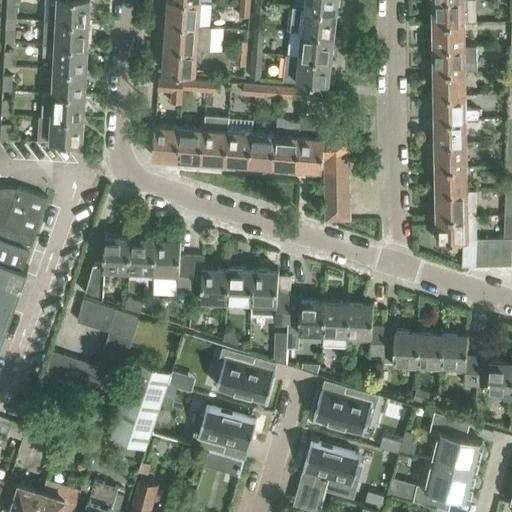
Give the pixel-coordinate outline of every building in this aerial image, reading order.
[(17,17),(18,1),(8,0),(8,16),(17,17)] [(90,21),(91,0),(46,0),(45,18),(58,19),(90,21)] [(212,25),(214,2),(214,0),(210,0),(201,0),(201,1),(195,0),(169,0),(167,22),(212,25)] [(338,11),(338,0),(306,0),(306,6),(306,7),(338,11)] [(477,20),(477,0),(432,0),(433,21),(467,21),(477,20)] [(265,25),(267,3),(257,2),(255,25),(265,25)] [(250,14),(251,4),(241,3),(240,14),(250,14)] [(335,34),(338,11),(306,7),(306,6),(293,5),(291,29),(303,30),(303,31),(335,34)] [(16,40),(17,17),(8,16),(6,40),(16,40)] [(89,45),(90,21),(58,19),(57,42),(57,43),(89,45)] [(467,45),(467,21),(433,21),(433,46),(467,45)] [(211,48),(212,25),(167,22),(166,46),(198,48),(198,47),(211,48)] [(291,29),(288,52),(301,54),(301,55),(333,58),(335,34),(303,31),(303,30),(291,29)] [(264,51),(265,37),(254,36),(253,49),(264,51)] [(248,52),(249,39),(238,39),(237,51),(248,52)] [(87,69),(89,45),(57,43),(57,42),(45,42),(44,54),(56,55),(55,67),(87,69)] [(467,59),(467,45),(433,46),(434,69),(467,68),(478,68),(478,59),(467,59)] [(196,73),(198,48),(166,46),(164,71),(196,73)] [(14,64),(15,49),(6,49),(5,64),(14,64)] [(262,77),(264,51),(253,49),(251,76),(262,77)] [(247,63),(248,52),(237,51),(236,62),(247,63)] [(330,83),(333,58),(301,55),(301,54),(288,52),(287,52),(284,78),(298,79),(330,83)] [(86,93),(87,69),(55,67),(54,92),(86,93)] [(468,93),(467,68),(434,69),(434,93),(468,93)] [(13,88),(14,73),(5,73),(4,88),(13,88)] [(183,87),(184,77),(160,75),(159,88),(172,89),(171,101),(183,101),(184,87),(183,87)] [(196,77),(195,88),(207,89),(208,78),(196,77)] [(219,90),(220,79),(208,78),(207,89),(219,90)] [(255,93),(256,82),(245,81),(244,92),(255,93)] [(268,94),(269,83),(256,82),(255,93),(268,94)] [(303,97),(304,86),(281,84),(280,95),(303,97)] [(316,98),(317,87),(304,86),(303,97),(316,98)] [(44,91),(43,114),(53,114),(53,115),(85,117),(86,93),(54,92),(44,91)] [(468,108),(468,93),(434,93),(435,117),(468,117),(479,116),(479,108),(468,108)] [(12,113),(13,97),(3,97),(3,112),(12,113)] [(227,160),(229,128),(230,114),(206,113),(205,126),(202,159),(227,160)] [(324,158),(325,138),(326,122),(319,121),(315,120),(311,117),(306,113),(301,113),(301,119),(302,119),(299,166),(326,168),(326,158),(324,158)] [(83,142),(85,117),(53,115),(53,114),(40,114),(39,139),(83,142)] [(302,119),(301,119),(293,119),(284,114),(279,114),(277,132),(274,164),(299,166),(302,119)] [(469,141),(468,117),(435,117),(435,141),(469,141)] [(11,138),(12,122),(2,121),(1,137),(11,138)] [(178,157),(181,124),(156,123),(154,155),(178,157)] [(205,126),(181,124),(178,157),(202,159),(205,126)] [(251,162),(253,130),(229,128),(227,160),(251,162)] [(277,132),(253,130),(251,162),(274,164),(277,132)] [(350,158),(350,138),(325,138),(324,158),(326,158),(350,158)] [(469,165),(469,141),(435,141),(428,141),(429,166),(435,166),(469,165)] [(351,170),(350,158),(326,158),(326,168),(326,170),(351,170)] [(470,189),(469,165),(435,166),(436,189),(470,189)] [(351,182),(351,170),(326,170),(326,182),(351,182)] [(351,194),(351,182),(326,182),(327,194),(351,194)] [(24,264),(49,195),(19,184),(18,186),(14,185),(0,185),(0,255),(24,264)] [(477,188),(470,189),(436,189),(436,214),(478,213),(477,188)] [(351,205),(351,194),(327,194),(327,206),(351,205)] [(351,217),(351,205),(327,206),(327,218),(351,217)] [(478,237),(478,213),(436,214),(437,239),(464,239),(471,239),(471,237),(478,237)] [(130,269),(132,235),(106,234),(104,263),(94,262),(86,292),(104,297),(105,268),(130,269)] [(156,270),(157,236),(132,235),(130,269),(156,270)] [(193,287),(194,254),(182,253),(183,237),(157,236),(156,270),(155,283),(179,284),(179,287),(193,287)] [(511,262),(511,236),(505,237),(502,237),(501,263),(511,262)] [(477,263),(478,237),(471,237),(471,239),(464,239),(463,264),(477,263)] [(488,263),(489,237),(478,237),(477,263),(488,263)] [(501,263),(502,237),(489,237),(488,263),(501,263)] [(229,300),(230,265),(205,264),(206,254),(194,254),(193,287),(203,288),(203,299),(229,300)] [(0,347),(30,265),(24,264),(0,255),(0,347)] [(254,302),(256,266),(230,265),(229,300),(252,301),(252,302),(254,302)] [(289,322),(291,291),(279,291),(280,267),(256,266),(254,302),(252,302),(252,314),(276,315),(276,321),(288,322),(289,322)] [(325,331),(327,299),(303,297),(303,293),(291,293),(292,291),(291,291),(289,322),(288,322),(288,345),(300,346),(301,330),(325,331)] [(128,295),(126,304),(142,309),(144,300),(128,295)] [(89,323),(97,300),(85,297),(78,320),(89,323)] [(349,332),(350,300),(327,299),(325,331),(337,332),(336,345),(348,345),(348,332),(349,332)] [(100,326),(107,303),(105,302),(97,300),(89,323),(100,326)] [(375,301),(350,300),(349,332),(372,334),(371,353),(383,353),(385,323),(374,323),(375,301)] [(138,321),(140,314),(119,308),(119,307),(107,303),(100,326),(111,329),(106,343),(129,350),(131,342),(139,344),(146,324),(138,321)] [(418,362),(420,329),(397,328),(397,324),(385,323),(383,353),(394,354),(393,360),(418,362)] [(227,328),(224,336),(239,341),(242,333),(227,328)] [(442,363),(444,331),(420,329),(418,362),(442,363)] [(469,332),(444,331),(442,363),(466,364),(465,383),(478,384),(479,353),(468,353),(469,332)] [(125,361),(129,350),(106,343),(102,354),(125,361)] [(228,346),(217,384),(267,398),(274,374),(252,367),(256,353),(228,346)] [(58,376),(66,352),(53,348),(46,371),(56,374),(55,375),(58,376)] [(69,379),(77,356),(66,352),(58,376),(69,379)] [(511,392),(511,359),(491,358),(492,354),(479,353),(478,384),(489,384),(488,391),(511,392)] [(106,418),(125,361),(102,354),(99,363),(87,359),(79,382),(75,395),(87,399),(83,411),(106,418)] [(79,382),(87,359),(77,356),(69,379),(79,382)] [(320,366),(321,366),(333,370),(336,361),(323,356),(320,366)] [(173,369),(137,357),(111,434),(133,440),(121,478),(136,483),(153,429),(173,369)] [(303,363),(302,369),(313,372),(314,364),(303,363)] [(32,451),(46,408),(45,408),(55,378),(44,375),(28,426),(24,437),(20,447),(32,451)] [(321,391),(314,415),(359,427),(364,429),(375,391),(347,383),(343,397),(321,391)] [(418,387),(414,396),(427,401),(430,391),(418,387)] [(207,404),(196,442),(224,450),(228,436),(250,442),(257,418),(207,404)] [(472,420),(437,409),(432,430),(440,432),(433,458),(479,469),(486,440),(468,436),(472,420)] [(22,426),(13,423),(15,419),(0,413),(0,428),(24,437),(28,426),(22,424),(22,426)] [(312,439),(301,477),(351,491),(362,453),(312,439)] [(416,446),(403,443),(401,450),(414,454),(416,446)] [(241,472),(246,457),(210,446),(204,464),(240,475),(241,472)] [(417,483),(413,499),(437,505),(449,508),(452,493),(470,498),(477,469),(432,458),(425,485),(417,483)] [(110,511),(113,504),(111,503),(117,484),(86,475),(82,487),(80,495),(90,498),(85,511),(110,511)] [(60,511),(63,507),(75,511),(80,495),(82,487),(47,476),(43,487),(44,487),(35,511),(60,511)] [(389,493),(396,495),(401,478),(394,476),(389,493)] [(154,511),(150,511),(151,506),(153,507),(160,482),(141,477),(132,511),(136,511),(154,511)] [(35,511),(44,487),(43,487),(21,480),(11,511),(35,511)] [(182,488),(171,486),(168,501),(178,504),(182,488)] [(375,506),(383,508),(386,496),(378,494),(375,506)] [(326,511),(329,504),(323,502),(319,511),(326,511)] [(382,511),(384,508),(383,508),(375,506),(364,502),(361,511),(382,511)]
